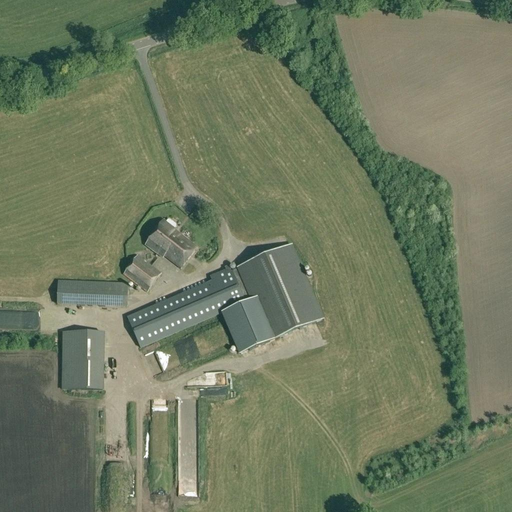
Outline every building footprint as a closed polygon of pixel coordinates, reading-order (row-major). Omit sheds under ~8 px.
[(197,249),(175,232),(176,230),(164,220),(145,246),(163,259),(164,257),(181,270),(197,249)] [(239,356),(325,320),(293,245),(236,269),(236,271),(233,273),(231,268),(209,277),(211,282),(127,318),(141,348),(221,315),(239,356)] [(138,256),(123,275),(147,293),(161,274),(138,256)] [(57,306),(105,307),(106,312),(117,312),(117,308),(128,308),(130,283),(59,281),(57,306)] [(106,333),(66,332),(64,389),(104,390),(106,333)]
